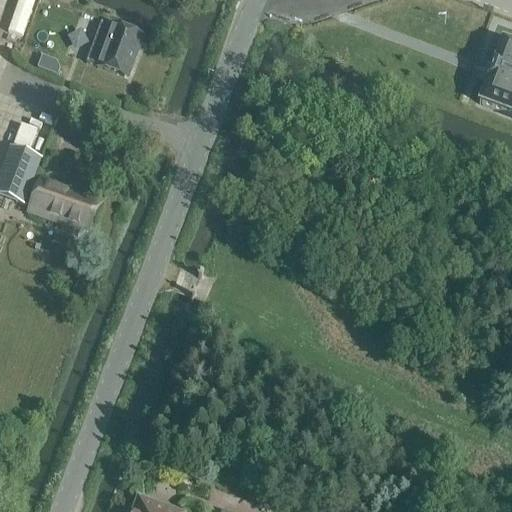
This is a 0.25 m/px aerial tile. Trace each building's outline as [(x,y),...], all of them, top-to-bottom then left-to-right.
[(112,28),(101,24),(86,64),(97,69),(124,79),(133,55),(136,57),(143,39),(112,28)] [(511,46),(503,43),(491,74),(479,105),(511,117),(511,46)] [(42,57),(37,69),(57,77),(60,71),(56,63),(42,57)] [(19,128),(10,151),(27,158),(36,134),(19,128)] [(97,207),(62,194),(64,190),(40,181),(38,185),(33,183),(41,163),(27,158),(10,151),(0,178),(0,199),(24,209),(25,207),(29,209),(28,215),(45,221),(47,216),(64,223),(62,228),(64,233),(77,238),(82,236),(84,230),(87,232),(97,207)] [(169,511),(139,501),(134,511),(169,511)]
